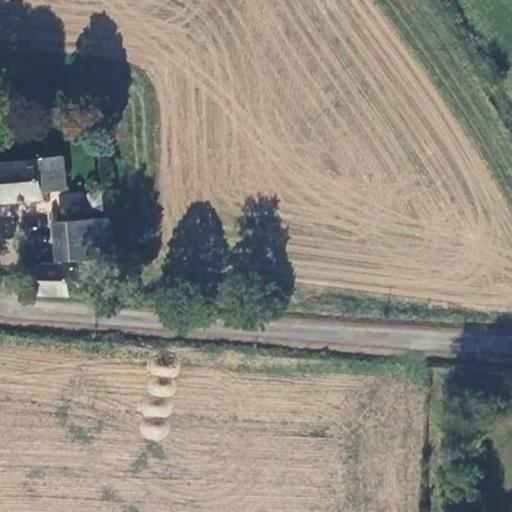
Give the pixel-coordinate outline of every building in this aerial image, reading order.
[(62,154),(0,162),(0,199),(45,198),(44,188),(65,187),(62,154)] [(93,256),(92,222),(56,223),(57,256),(93,256)] [(110,222),(92,222),(93,256),(111,256),(110,222)] [(6,252),(5,288),(37,290),(38,261),(38,253),(6,252)] [(38,261),(37,290),(68,292),(69,262),(38,261)]
